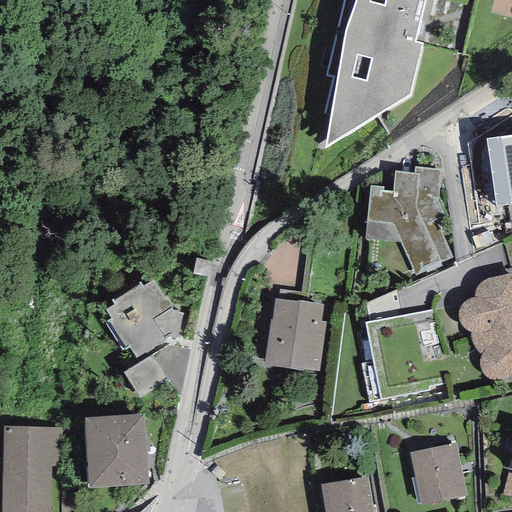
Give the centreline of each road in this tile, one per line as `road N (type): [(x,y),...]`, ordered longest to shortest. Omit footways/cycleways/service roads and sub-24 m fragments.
road 1 (residential): [(171,486),(192,455),(233,281),(256,245),(511,76)]
road 2 (residential): [(171,486),(275,0)]
